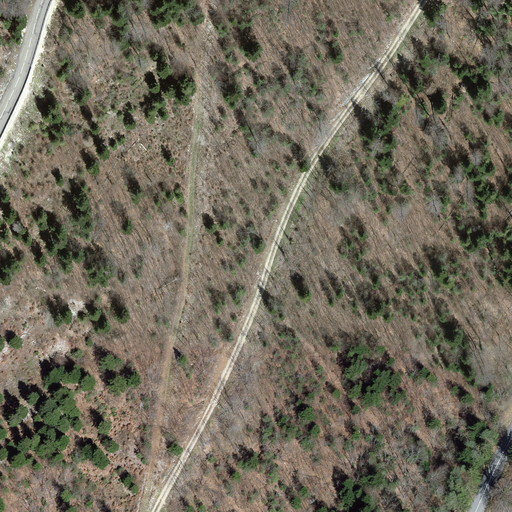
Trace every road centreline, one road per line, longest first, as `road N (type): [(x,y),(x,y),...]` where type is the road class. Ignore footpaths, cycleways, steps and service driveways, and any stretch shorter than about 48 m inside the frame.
road 1 (track): [(426,0),(306,175),(220,388),(151,511)]
road 2 (track): [(142,511),(186,264),(206,0)]
road 3 (secondary): [(0,118),(42,0)]
